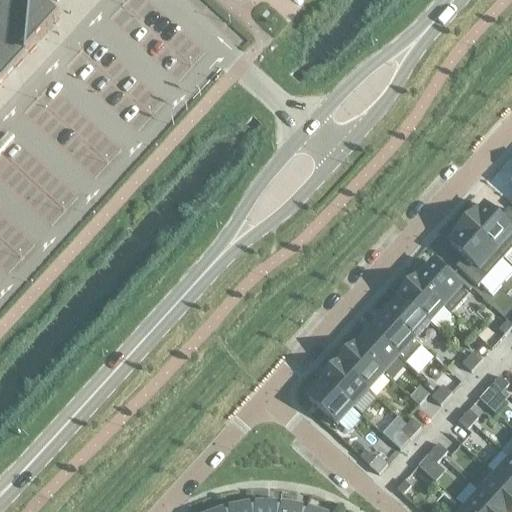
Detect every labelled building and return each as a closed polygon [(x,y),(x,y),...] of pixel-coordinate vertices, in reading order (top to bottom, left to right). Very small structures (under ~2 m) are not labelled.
[(51,12),(37,0),(0,0),(0,85),(55,26),(60,20),(51,12)] [(511,214),(509,212),(500,222),(485,208),(479,216),(477,214),(466,226),(503,261),(511,251),(511,214)] [(503,261),(466,226),(455,238),(456,240),(450,247),(464,260),(456,270),(478,289),(503,261)] [(418,283),(417,284),(445,309),(444,310),(452,317),(468,298),(433,266),(418,283)] [(399,300),(401,301),(401,300),(430,326),(444,310),(445,309),(417,284),(418,283),(416,281),(399,300)] [(386,317),(414,343),(415,342),(430,326),(401,300),(401,301),(386,317)] [(386,317),(371,334),(399,360),(398,361),(406,367),(422,349),(415,342),(414,343),(386,317)] [(511,327),(507,324),(499,333),(505,338),(511,330),(511,327)] [(371,334),(356,350),(355,351),(384,377),(398,361),(399,360),(371,334)] [(384,377),(355,351),(356,350),(354,349),(338,366),(368,394),(384,377)] [(473,355),(468,361),(477,369),(482,363),(473,355)] [(471,375),(477,369),(468,361),(463,367),(471,375)] [(324,386),(325,385),(353,411),(368,394),(338,366),(322,384),(324,386)] [(495,385),(504,394),(509,388),(500,379),(495,385)] [(337,428),(353,411),(325,385),(324,386),(309,402),(337,428)] [(489,391),(498,400),(504,394),(495,385),(489,391)] [(452,397),(443,389),(437,394),(446,403),(452,397)] [(432,400),(441,409),(446,403),(437,394),(432,400)] [(464,419),(473,427),(478,421),(469,413),(464,419)] [(458,425),(467,433),(473,427),(464,419),(458,425)] [(407,428),(416,437),(421,431),(412,422),(407,428)] [(416,437),(407,428),(401,434),(410,443),(416,437)] [(448,455),(439,447),(433,453),(442,461),(448,455)] [(428,459),(437,467),(442,461),(433,453),(428,459)] [(366,454),(360,460),(369,468),(375,462),(366,454)] [(379,478),(387,468),(378,459),(369,469),(379,478)] [(511,462),(496,479),(511,493),(511,462)] [(511,511),(511,493),(496,479),(480,496),(498,511),(511,511)] [(397,493),(403,499),(411,490),(405,484),(397,493)] [(465,511),(498,511),(480,496),(466,511),(465,511)]
